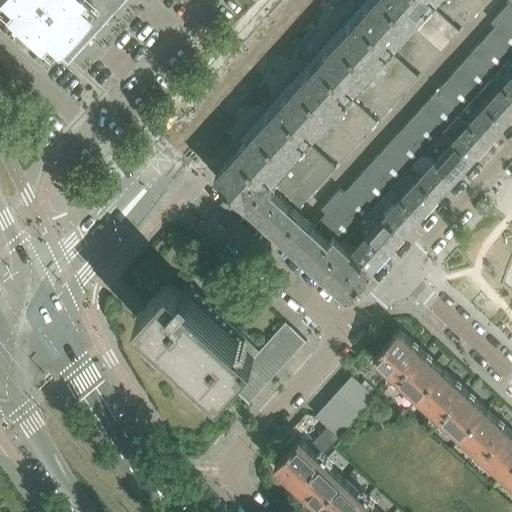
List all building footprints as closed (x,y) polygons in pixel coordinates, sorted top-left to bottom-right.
[(4,0),(66,56),(66,55),(67,55),(117,0),(4,0)] [(386,0),(374,0),(354,23),(339,39),(400,95),(418,75),(389,49),(394,44),(423,70),(440,49),(386,0)] [(476,0),(386,0),(440,49),(459,30),(431,4),(433,0),(436,0),(463,24),(481,4),(476,0)] [(471,52),(511,90),(511,0),(493,20),(497,24),(471,52)] [(339,39),(317,64),(299,84),(358,141),(377,120),(348,94),(352,89),(382,115),(400,95),(339,39)] [(511,112),(511,90),(471,52),(370,165),(422,212),(504,122),(511,112)] [(299,84),(258,129),(257,129),(318,185),(336,165),(308,139),(313,134),(341,159),(358,141),(299,84)] [(215,176),(216,176),(249,206),(249,205),(286,238),(337,284),(349,295),(373,269),(372,268),(356,255),(338,239),(334,244),(315,226),(310,222),(305,217),(295,209),(268,183),(272,178),(301,204),(318,185),(257,129),(215,176)] [(372,268),(422,212),(370,165),(345,192),(341,189),(320,211),(325,215),(315,226),(334,244),(338,239),(356,255),(372,268)] [(246,366),(264,382),(280,365),(261,348),(259,350),(192,289),(186,283),(180,289),(170,280),(137,316),(221,393),(230,384),(238,375),(246,366)] [(277,331),(295,348),(303,339),(306,341),(308,340),(286,321),(277,331)] [(417,396),(443,368),(400,328),(374,356),(417,396)] [(269,339),(288,356),(295,348),(277,331),(269,339)] [(261,348),(280,365),(288,356),(269,339),(261,348)] [(264,382),(246,366),(238,375),(256,391),(264,382)] [(443,368),(417,396),(460,435),(486,407),(443,368)] [(256,391),(238,375),(230,384),(234,387),(233,388),(250,404),(251,403),(248,400),(256,391)] [(346,387),(365,405),(374,395),(355,378),(346,387)] [(377,390),(365,380),(362,384),(373,394),(377,390)] [(398,393),(390,385),(385,390),(394,397),(398,393)] [(337,397),(356,415),(365,405),(346,387),(337,397)] [(329,407),(348,424),(356,415),(337,397),(329,407)] [(329,407),(320,416),(339,433),(348,424),(329,407)] [(511,430),(486,407),(460,435),(504,474),(511,464),(511,430)] [(319,507),(345,479),(301,438),(275,465),(319,507)] [(325,511),(380,511),(345,479),(319,507),(325,511)]
